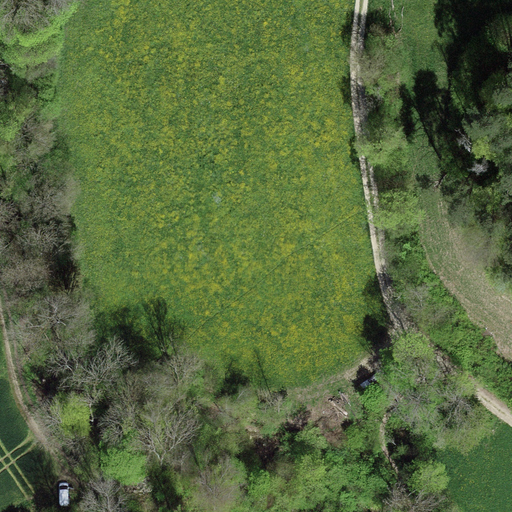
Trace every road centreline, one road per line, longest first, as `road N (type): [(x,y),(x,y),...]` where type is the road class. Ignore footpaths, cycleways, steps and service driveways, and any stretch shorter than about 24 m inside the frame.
road 1 (track): [(440,370),(389,300),(356,48),(360,0)]
road 2 (track): [(80,511),(79,481),(13,364),(0,300)]
